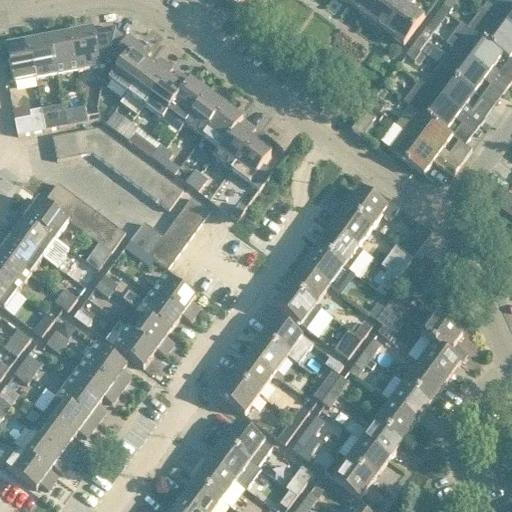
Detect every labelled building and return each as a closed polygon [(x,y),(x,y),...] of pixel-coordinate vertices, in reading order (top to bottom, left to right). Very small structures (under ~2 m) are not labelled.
[(221,0),(237,12),(245,0),(221,0)] [(337,0),(351,10),(358,0),(337,0)] [(368,23),(385,0),(358,0),(351,10),(368,23)] [(386,36),(406,8),(395,0),(385,0),(368,23),(386,36)] [(511,4),(506,0),(500,0),(489,17),(488,17),(511,34),(511,4)] [(449,1),(441,11),(448,16),(456,6),(449,1)] [(404,49),(424,21),(406,8),(386,36),(404,49)] [(511,34),(488,17),(489,17),(482,12),(468,31),(468,32),(503,58),(509,63),(511,58),(511,34)] [(440,13),(432,24),(440,30),(448,19),(440,13)] [(511,83),(494,70),(503,58),(468,32),(468,31),(461,26),(446,47),(453,52),(453,51),(489,77),(495,82),(508,91),(511,85),(511,83)] [(93,34),(71,38),(78,75),(106,69),(109,57),(115,32),(116,30),(93,35),(93,34)] [(433,36),(426,31),(412,51),(419,55),(433,36)] [(127,40),(115,32),(109,57),(112,59),(127,40)] [(78,75),(71,38),(50,42),(57,79),(78,75)] [(109,84),(127,97),(149,67),(145,64),(151,56),(128,38),(127,40),(112,59),(122,67),(109,84)] [(57,79),(50,42),(29,46),(36,83),(57,79)] [(36,83),(29,46),(7,51),(14,87),(36,83)] [(412,51),(406,59),(413,63),(419,55),(412,51)] [(453,52),(439,71),(474,96),(484,84),(489,77),(453,51),(453,52)] [(154,70),(149,67),(127,97),(120,107),(138,120),(145,110),(167,80),(173,72),(160,62),(154,70)] [(465,109),(474,96),(439,71),(425,90),(460,116),(467,121),(480,130),(484,123),(465,109)] [(162,123),(190,85),(177,75),(171,83),(167,80),(145,110),(162,123)] [(495,82),(490,89),(503,98),(508,91),(495,82)] [(180,136),(186,127),(208,97),(190,85),(162,123),(180,136)] [(419,85),(404,105),(411,110),(417,115),(417,114),(446,135),(455,122),(460,116),(425,90),(419,85)] [(203,140),(225,110),(208,97),(186,127),(203,140)] [(375,102),(370,108),(379,115),(384,109),(375,102)] [(93,108),(85,110),(88,126),(96,124),(93,108)] [(88,126),(85,110),(64,114),(67,130),(88,126)] [(221,153),(243,123),(225,110),(203,140),(220,152),(221,153)] [(411,110),(397,129),(403,133),(438,159),(453,139),(446,135),(417,114),(417,115),(411,110)] [(31,121),(15,124),(18,139),(26,138),(46,134),(43,118),(42,112),(30,115),(31,121)] [(67,130),(64,114),(43,118),(46,134),(67,130)] [(376,121),(366,114),(352,133),(361,141),(376,121)] [(122,140),(132,128),(114,115),(105,127),(122,140)] [(467,121),(462,127),(475,137),(480,130),(467,121)] [(256,133),(243,123),(221,153),(220,152),(214,161),(232,174),(254,144),(253,144),(250,141),(256,133)] [(138,132),(132,128),(122,140),(129,145),(138,132)] [(445,164),(403,133),(397,129),(383,146),(390,151),(388,153),(424,179),(433,166),(453,180),(458,173),(445,164)] [(92,158),(98,132),(76,137),(78,148),(80,160),(92,158)] [(102,165),(116,146),(98,132),(92,158),(102,165)] [(254,144),(232,174),(250,187),(259,194),(272,177),(263,170),(272,158),(267,154),(273,145),(260,136),(253,144),(254,144)] [(78,148),(76,137),(53,141),(55,153),(78,148)] [(111,172),(125,153),(116,146),(102,165),(111,172)] [(80,160),(78,148),(55,153),(57,165),(80,160)] [(157,166),(167,153),(160,149),(151,161),(157,166)] [(121,179),(135,160),(125,153),(111,172),(121,179)] [(173,158),(167,153),(157,166),(164,171),(173,158)] [(450,157),(445,164),(458,173),(462,167),(450,157)] [(130,186),(144,167),(135,160),(121,179),(130,186)] [(140,193),(154,174),(144,167),(130,186),(140,193)] [(150,200),(164,181),(154,174),(140,193),(150,200)] [(192,192),(201,179),(195,174),(186,187),(192,192)] [(208,184),(201,179),(192,192),(198,196),(208,184)] [(159,207),(173,188),(164,181),(150,200),(159,207)] [(53,214),(67,195),(58,188),(44,207),(53,214)] [(183,195),(173,188),(159,207),(169,215),(183,195)] [(399,214),(374,195),(371,200),(360,193),(346,212),(372,232),(382,219),(391,226),(399,214)] [(63,221),(77,202),(67,195),(53,214),(63,221)] [(511,198),(508,196),(503,203),(498,210),(511,220),(511,198)] [(72,228),(87,209),(77,202),(63,221),(69,226),(72,228)] [(192,202),(185,211),(204,226),(211,216),(192,202)] [(69,226),(63,221),(53,214),(44,207),(40,204),(36,209),(28,203),(18,216),(56,244),(69,226)] [(237,225),(246,212),(240,207),(230,220),(237,225)] [(82,236),(96,216),(87,209),(72,228),(82,236)] [(197,235),(204,226),(185,211),(178,221),(197,235)] [(372,232),(346,212),(332,232),(358,252),(372,232)] [(56,244),(18,216),(8,229),(17,235),(14,239),(43,261),(56,244)] [(92,243),(106,223),(96,216),(82,236),(92,243)] [(197,235),(178,221),(171,231),(190,245),(197,235)] [(102,250),(116,231),(106,223),(92,243),(102,250)] [(144,227),(137,236),(156,251),(163,241),(144,227)] [(112,257),(126,238),(116,231),(102,250),(112,257)] [(190,245),(171,231),(163,241),(182,255),(190,245)] [(358,252),(332,232),(317,251),(344,271),(349,275),(363,255),(358,252)] [(431,238),(424,232),(414,245),(422,251),(431,238)] [(156,251),(137,236),(130,246),(143,255),(149,260),(156,251)] [(43,261),(14,239),(10,244),(2,238),(0,240),(0,256),(30,279),(43,261)] [(163,241),(156,251),(175,264),(182,255),(163,241)] [(143,255),(130,246),(125,253),(138,262),(143,255)] [(175,264),(156,251),(149,260),(168,274),(175,264)] [(344,271),(317,251),(303,270),(330,290),(344,271)] [(398,282),(413,263),(397,251),(382,270),(391,276),(398,282)] [(30,279),(0,256),(0,283),(18,296),(30,279)] [(98,275),(103,269),(90,259),(85,266),(89,268),(98,275)] [(420,287),(435,267),(425,260),(410,279),(420,287)] [(430,294),(444,275),(435,267),(420,287),(430,294)] [(89,268),(79,281),(89,288),(98,275),(89,268)] [(330,290),(303,270),(289,290),(315,310),(330,290)] [(389,295),(398,282),(391,276),(381,289),(389,295)] [(118,289),(105,280),(100,286),(113,296),(118,289)] [(152,298),(182,320),(190,326),(200,313),(192,307),(195,302),(166,280),(152,298)] [(0,283),(0,310),(4,314),(5,314),(18,296),(0,283)] [(108,302),(113,296),(100,286),(95,293),(108,302)] [(321,314),(315,310),(289,290),(274,310),(307,334),(321,314)] [(65,294),(60,300),(73,310),(77,303),(65,294)] [(169,337),(182,320),(152,298),(146,307),(130,295),(124,303),(140,315),(169,337)] [(68,316),(73,310),(60,300),(55,307),(68,316)] [(399,311),(391,305),(385,313),(393,319),(399,311)] [(376,325),(385,313),(378,308),(369,320),(376,325)] [(420,339),(433,348),(460,368),(467,358),(458,351),(454,356),(450,354),(463,337),(424,309),(412,325),(424,334),(420,339)] [(404,327),(393,319),(385,313),(376,325),(383,330),(378,337),(390,345),(404,327)] [(92,325),(79,315),(74,322),(87,331),(92,325)] [(166,342),(169,337),(140,315),(127,333),(157,355),(165,361),(174,348),(166,342)] [(55,324),(47,318),(34,336),(42,342),(47,335),(55,324)] [(275,321),(261,341),(288,361),(297,368),(312,348),(303,341),(275,321)] [(362,345),(372,332),(365,326),(355,339),(362,345)] [(143,373),(157,355),(127,333),(119,327),(106,345),(143,373)] [(31,343),(18,334),(5,352),(17,361),(31,343)] [(347,365),(353,358),(362,345),(355,339),(349,335),(335,355),(347,365)] [(69,346),(56,336),(51,343),(64,352),(69,346)] [(288,361),(261,341),(247,360),(274,380),(288,361)] [(59,358),(64,352),(51,343),(47,349),(59,358)] [(381,349),(373,343),(364,356),(371,362),(381,349)] [(446,387),(460,368),(433,348),(419,367),(446,387)] [(123,375),(127,371),(97,349),(84,367),(122,395),(132,382),(123,375)] [(45,365),(32,355),(19,373),(32,382),(45,365)] [(366,368),(371,362),(364,356),(349,376),(357,381),(366,368)] [(274,380),(247,360),(232,379),(259,399),(274,380)] [(371,362),(366,368),(376,375),(381,369),(371,362)] [(0,365),(0,375),(5,379),(9,372),(0,365)] [(112,408),(122,395),(84,367),(71,384),(101,406),(104,402),(112,408)] [(431,406),(446,387),(419,367),(404,386),(431,406)] [(32,382),(19,373),(15,379),(27,389),(32,382)] [(331,393),(341,380),(333,375),(324,388),(331,393)] [(259,399),(232,379),(218,399),(245,419),(259,399)] [(349,386),(344,383),(341,380),(331,393),(339,399),(349,386)] [(98,410),(101,406),(71,384),(58,401),(96,429),(106,416),(98,410)] [(417,426),(431,406),(404,386),(390,406),(417,426)] [(322,406),(331,393),(324,388),(314,401),(322,406)] [(7,390),(0,398),(0,411),(7,417),(19,399),(7,390)] [(329,412),(339,399),(331,393),(322,406),(329,412)] [(87,443),(96,429),(58,401),(45,419),(75,441),(78,436),(87,443)] [(403,445),(417,426),(390,406),(376,425),(403,445)] [(300,429),(310,416),(302,411),(293,424),(300,429)] [(72,445),(75,441),(45,419),(33,436),(71,464),(80,451),(72,445)] [(324,426),(316,421),(307,434),(314,440),(324,426)] [(285,449),(300,429),(293,424),(283,437),(280,434),(275,441),(285,449)] [(351,425),(345,433),(352,438),(362,445),(388,465),(403,445),(376,425),(367,437),(351,425)] [(238,426),(223,446),(258,472),(273,452),(238,426)] [(304,453),(314,440),(307,434),(297,447),(304,453)] [(61,477),(71,464),(33,436),(20,453),(58,482),(58,481),(50,475),(53,471),(61,477)] [(352,438),(338,457),(347,464),(374,484),(388,465),(362,445),(352,438)] [(261,474),(258,472),(223,446),(209,465),(236,485),(247,494),(261,474)] [(48,495),(58,482),(20,453),(7,471),(36,493),(40,488),(48,495)] [(359,504),(374,484),(347,464),(333,484),(359,504)] [(236,485),(209,465),(195,485),(222,505),(236,485)] [(302,472),(287,493),(290,495),(297,501),(307,487),(313,479),(302,472)] [(216,511),(222,505),(195,485),(180,504),(191,511),(216,511)] [(319,485),(311,496),(318,502),(326,491),(319,485)] [(285,511),(288,511),(297,501),(290,495),(280,508),(285,511)] [(317,502),(310,497),(304,505),(311,511),(317,502)]
